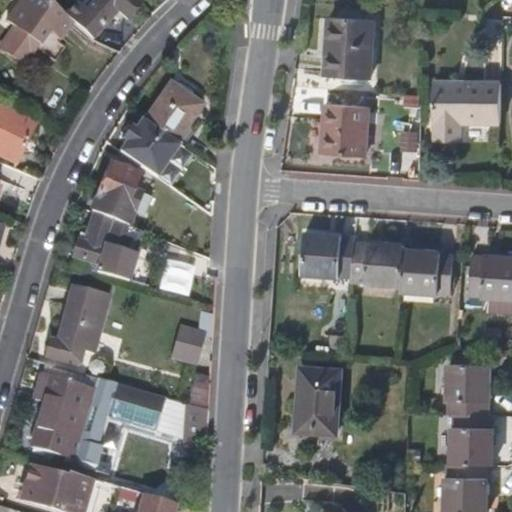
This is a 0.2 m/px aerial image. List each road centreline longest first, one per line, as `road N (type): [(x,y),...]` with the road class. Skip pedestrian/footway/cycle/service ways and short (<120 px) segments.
road 1 (residential): [(0,382),(34,262),(90,134),(164,27),(197,0)]
road 2 (residential): [(228,511),(244,187)]
road 3 (residential): [(244,187),(511,206)]
road 4 (residential): [(244,187),(270,0)]
